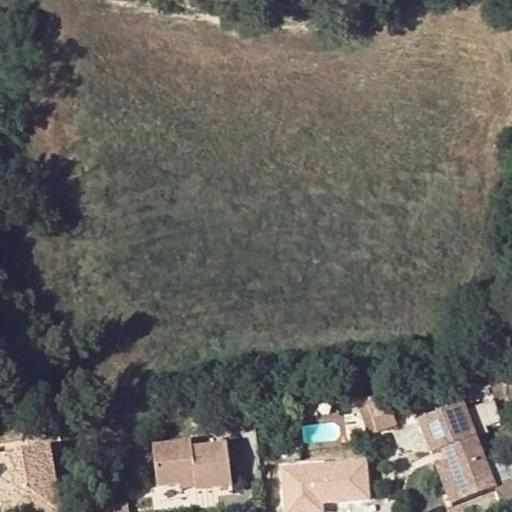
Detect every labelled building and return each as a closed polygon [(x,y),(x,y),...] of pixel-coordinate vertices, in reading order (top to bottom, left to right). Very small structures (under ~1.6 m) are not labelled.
[(368,403),(379,432),(398,424),(388,396),(368,403)] [(464,405),(420,421),(432,453),(443,448),(447,459),(462,499),(494,487),(476,437),(487,433),(486,427),(500,421),(494,400),(466,411),(464,405)] [(0,511),(42,511),(32,444),(0,448),(0,511)] [(190,452),(189,445),(152,450),(156,489),(179,486),(192,485),(193,492),(230,489),(226,449),(190,452)] [(462,499),(447,459),(436,463),(451,504),(462,499)] [(511,480),(494,487),(503,511),(511,505),(511,480)] [(180,493),(193,492),(192,485),(179,486),(180,493)]
